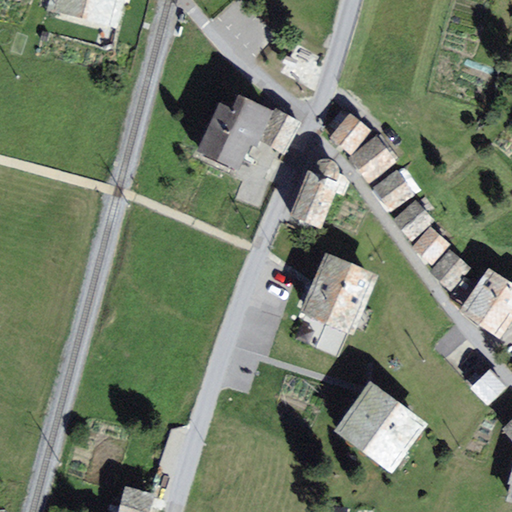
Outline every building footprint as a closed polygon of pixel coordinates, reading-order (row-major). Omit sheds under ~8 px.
[(54,0),(51,10),(105,25),(112,0),(54,0)] [(253,112),(212,96),(189,159),(229,174),(253,112)] [(290,149),(300,123),(296,121),(276,114),(266,140),(270,141),(290,149)] [(343,118),(327,139),(347,153),(363,133),(343,118)] [(369,143),(348,161),(366,181),(387,163),(369,143)] [(307,170),(290,219),(316,227),(332,179),(323,175),(325,174),(326,171),(325,169),(324,167),(322,165),(319,164),(317,165),(315,166),(314,169),(314,172),(307,170)] [(392,176),(368,193),(383,213),(407,196),(392,176)] [(411,205),(392,224),(409,240),(427,221),(411,205)] [(427,232),(411,249),(428,265),(444,248),(427,232)] [(449,254),(429,276),(449,293),(468,271),(449,254)] [(320,261),(296,312),(339,331),(363,280),(320,261)] [(511,312),(511,293),(483,273),(455,313),(493,339),(511,312)] [(471,388),(486,404),(502,390),(487,374),(471,388)] [(331,434),(382,471),(414,428),(363,391),(331,434)] [(511,421),(502,431),(511,441),(511,421)] [(511,465),(501,500),(511,503),(511,465)] [(126,487),(118,511),(146,511),(152,494),(126,487)]
